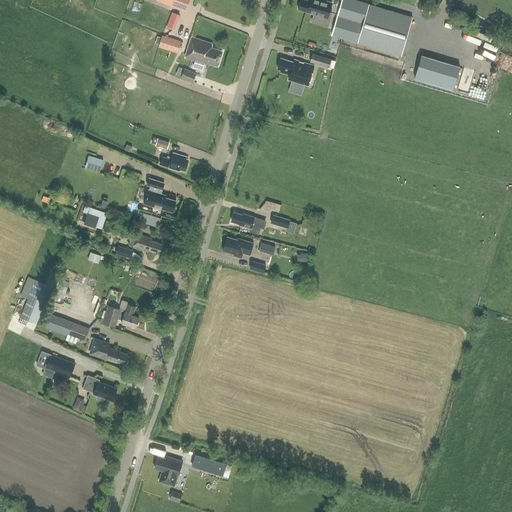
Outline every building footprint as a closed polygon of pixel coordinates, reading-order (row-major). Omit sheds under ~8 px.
[(189,0),(156,0),(185,11),(189,0)] [(300,0),(298,9),(315,14),(315,13),(321,15),(321,16),(327,18),(332,2),(325,0),(325,2),(319,0),(300,0)] [(401,56),(412,17),(354,0),(342,0),(332,35),(401,56)] [(175,28),(181,14),(172,11),(167,25),(175,28)] [(178,52),(181,41),(163,35),(159,46),(178,52)] [(217,66),(222,51),(214,49),(214,48),(211,48),(213,44),(191,37),(184,57),(204,64),(205,62),(217,66)] [(329,67),(331,60),(312,54),(310,61),(329,67)] [(459,67),(421,55),(414,78),(453,90),(459,67)] [(281,58),(278,69),(281,70),(280,72),(290,75),(288,79),(308,85),(314,65),(294,59),(294,62),(281,58)] [(193,82),(197,73),(185,68),(181,76),(193,82)] [(158,138),(153,137),(152,142),(156,143),(156,145),(168,149),(170,141),(158,137),(158,138)] [(188,160),(185,160),(186,157),(174,153),(172,160),(162,157),(160,165),(170,167),(169,168),(180,171),(180,169),(185,170),(188,160)] [(103,159),(92,156),(88,168),(100,172),(103,159)] [(162,190),(164,183),(149,178),(147,185),(151,186),(149,190),(148,190),(144,203),(172,212),(176,200),(165,197),(166,195),(160,193),(161,190),(162,190)] [(83,212),(87,213),(84,224),(95,228),(96,227),(102,229),(107,213),(85,205),(83,212)] [(242,214),(234,212),(231,221),(239,224),(239,225),(243,226),(244,227),(246,228),(247,227),(250,228),(249,231),(259,234),(261,227),(265,228),(267,221),(254,217),(243,213),(242,214)] [(294,233),(297,222),(290,220),(290,219),(274,214),(272,223),(287,228),(286,230),(294,233)] [(159,253),(162,244),(151,241),(152,239),(137,234),(133,247),(148,252),(147,256),(147,258),(148,260),(150,260),(153,260),(154,258),(155,254),(156,254),(157,252),(159,253)] [(238,240),(227,237),(223,250),(234,254),(233,255),(241,258),(243,252),(251,255),(254,243),(238,239),(238,240)] [(261,242),(260,250),(274,253),(275,244),(261,242)] [(130,258),(133,251),(118,246),(116,254),(130,258)] [(88,260),(98,264),(101,256),(91,252),(88,260)] [(308,261),(308,253),(297,254),(298,262),(308,261)] [(266,265),(252,260),(250,269),(263,273),(266,265)] [(66,292),(70,281),(61,278),(57,288),(66,292)] [(35,280),(21,317),(37,324),(52,286),(35,280)] [(133,315),(136,307),(127,304),(125,311),(120,310),(120,309),(108,305),(102,323),(115,327),(117,319),(122,320),(121,323),(136,327),(139,317),(133,315)] [(83,343),(89,328),(49,314),(44,329),(83,343)] [(125,364),(127,354),(120,352),(121,351),(109,347),(110,344),(95,339),(90,354),(102,358),(117,363),(117,362),(125,364)] [(50,354),(42,374),(51,377),(53,371),(70,377),(75,364),(50,354)] [(105,398),(112,400),(117,389),(99,382),(100,380),(88,375),(83,388),(94,393),(98,395),(97,397),(98,399),(102,401),(104,400),(105,398)] [(83,411),(87,402),(78,398),(74,408),(83,411)] [(195,454),(192,466),(223,476),(227,463),(195,454)] [(166,459),(158,456),(154,468),(163,470),(159,483),(174,487),(182,461),(167,456),(166,459)] [(183,493),(173,490),(171,498),(180,502),(183,493)]
